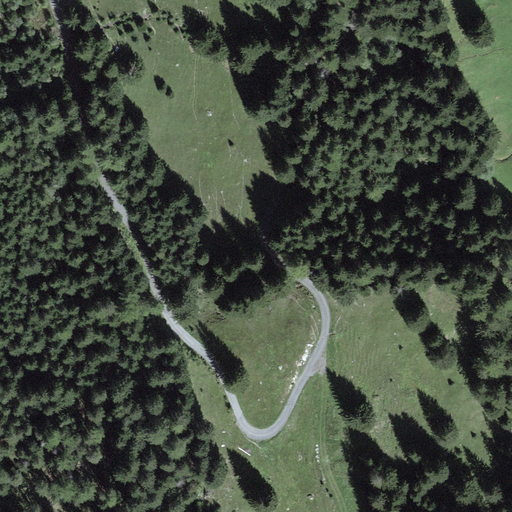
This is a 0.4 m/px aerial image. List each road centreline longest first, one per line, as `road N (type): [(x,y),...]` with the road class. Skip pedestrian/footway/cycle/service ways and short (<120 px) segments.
road 1 (track): [(56,0),(106,187),(165,316),(219,361),(248,431),(272,432),(321,350),(326,310),(303,278),(263,248),(268,208),(298,171),(350,32),(354,0)]
road 2 (track): [(321,350),(320,436),(343,511)]
